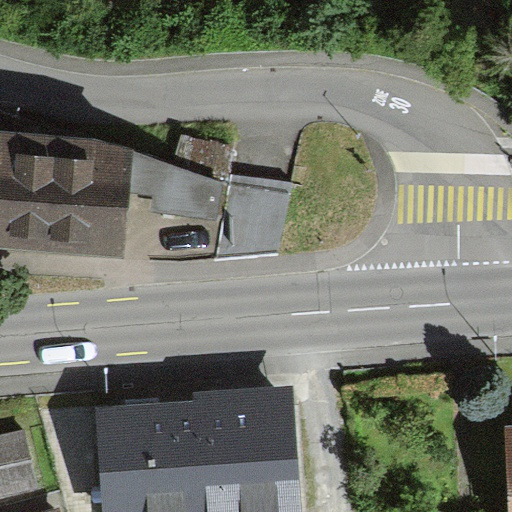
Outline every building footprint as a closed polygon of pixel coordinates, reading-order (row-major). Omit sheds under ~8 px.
[(101,146),(0,140),(0,254),(125,264),(131,196),(155,197),(153,214),(217,223),(225,185),(101,146)] [(294,185),(233,177),(219,256),(280,254),(294,185)] [(98,389),(107,511),(304,511),(295,368),(194,375),(194,383),(98,389)] [(24,422),(0,426),(0,490),(38,482),(24,422)] [(64,511),(61,498),(0,511),(64,511)]
